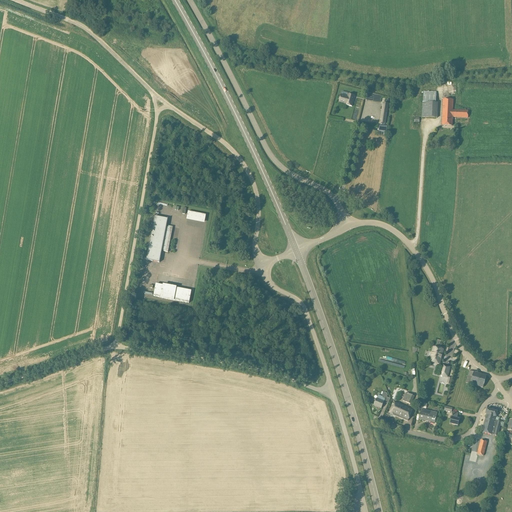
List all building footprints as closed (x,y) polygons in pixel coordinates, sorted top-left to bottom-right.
[(348,97),(341,95),(336,94),(334,101),(346,104),(345,105),(352,107),(355,96),(354,96),(355,93),(350,91),(349,94),(348,94),(348,97)] [(436,93),(423,92),(423,103),(422,118),(437,119),(438,103),(436,103),(436,93)] [(453,101),(443,101),(442,126),(451,126),(452,118),(467,119),(468,111),(452,111),(453,101)] [(187,219),(205,223),(207,215),(188,211),(187,219)] [(168,219),(155,217),(146,260),(159,263),(162,250),(164,250),(164,252),(168,252),(173,227),(168,227),(168,228),(166,227),(168,219)] [(190,303),(192,290),(156,284),(154,297),(190,303)] [(443,350),(433,347),(430,362),(440,365),(443,350)] [(451,367),(443,365),(440,376),(448,378),(451,367)] [(486,376),(470,371),(466,383),(482,387),(486,376)] [(414,396),(406,393),(403,401),(411,404),(414,396)] [(382,397),(378,395),(377,399),(374,406),(381,409),(386,398),(382,397)] [(398,403),(396,402),(395,403),(394,402),(393,406),(392,405),(389,412),(391,413),(393,414),(393,415),(408,421),(413,409),(398,403)] [(497,412),(487,409),(485,415),(486,415),(482,433),(491,435),(492,430),(494,430),(493,435),(498,436),(502,422),(495,420),(497,412)] [(437,416),(437,414),(422,410),(420,420),(424,421),(423,421),(432,423),(431,424),(435,425),(435,424),(437,416)] [(458,414),(453,413),(450,424),(457,426),(459,419),(457,419),(458,414)] [(487,442),(481,440),(477,455),(484,456),(487,442)]
